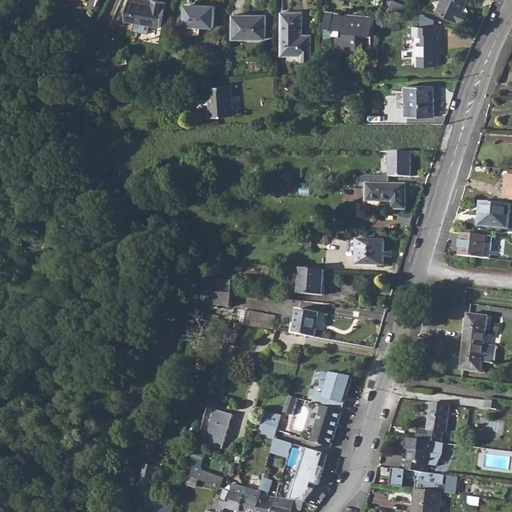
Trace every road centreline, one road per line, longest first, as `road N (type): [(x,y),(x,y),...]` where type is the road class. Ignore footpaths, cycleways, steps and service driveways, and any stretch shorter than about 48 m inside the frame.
road 1 (residential): [(330,511),(354,480),(474,92),(511,8)]
road 2 (residential): [(0,461),(75,424),(93,429),(128,483),(129,511)]
